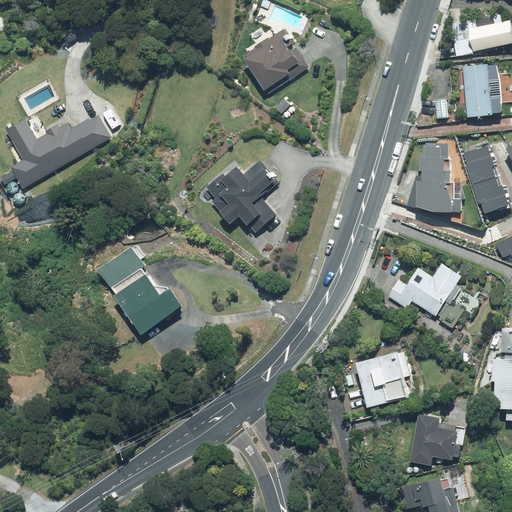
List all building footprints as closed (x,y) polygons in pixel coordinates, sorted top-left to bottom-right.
[(472,39),(469,21),(452,23),(455,42),(472,39)] [(475,52),(511,46),(511,22),(472,29),(475,52)] [(311,68),(286,29),(271,39),(271,38),(256,47),(257,48),(246,56),(271,94),(311,68)] [(498,117),(492,66),(466,68),(471,120),(498,117)] [(450,118),(448,99),(437,100),(439,119),(450,118)] [(30,160),(15,168),(27,188),(115,136),(102,115),(94,120),(93,118),(75,129),(71,122),(64,127),(63,124),(50,132),(51,134),(41,141),(29,121),(12,131),(30,160)] [(490,181),(501,216),(503,216),(509,236),(511,234),(511,162),(508,164),(505,153),(507,152),(502,137),(474,145),(479,160),(486,158),(493,180),(490,181)] [(220,198),(216,201),(237,224),(245,217),(261,234),(281,216),(265,198),(284,180),(266,160),(251,173),(245,167),(232,179),(227,174),(212,188),(220,198)] [(440,197),(457,193),(450,168),(446,162),(438,162),(433,166),(433,173),(440,197)] [(413,173),(405,170),(401,182),(410,184),(413,173)] [(118,297),(145,338),(184,311),(171,291),(164,296),(150,275),(149,276),(144,269),(148,267),(135,249),(102,271),(119,296),(118,297)] [(459,285),(465,278),(445,265),(436,279),(421,269),(410,286),(401,280),(390,297),(409,309),(414,302),(439,318),(440,315),(444,318),(442,321),(455,329),(467,311),(455,303),(464,289),(459,285)] [(511,327),(505,327),(505,351),(508,351),(508,358),(497,358),(497,380),(499,381),(499,400),(506,400),(506,409),(510,409),(510,420),(511,419),(511,327)] [(431,341),(423,335),(418,341),(426,347),(431,341)] [(414,378),(408,354),(403,355),(402,354),(360,364),(372,410),(414,399),(409,379),(414,378)] [(437,458),(457,462),(462,434),(459,433),(460,428),(443,425),(444,420),(422,416),(413,463),(435,468),(437,458)] [(473,471),(470,462),(464,464),(467,472),(473,471)] [(449,490),(446,480),(424,485),(423,483),(401,489),(407,511),(427,506),(428,510),(433,509),(433,511),(461,511),(456,488),(449,490)]
